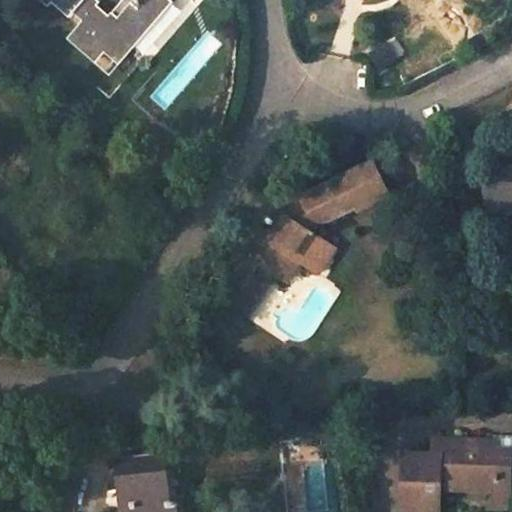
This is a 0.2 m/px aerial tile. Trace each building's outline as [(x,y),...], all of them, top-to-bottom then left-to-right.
[(87,61),(100,45),(112,56),(114,54),(162,0),(117,0),(103,16),(92,6),(95,2),(92,0),(40,0),(63,20),(68,15),(77,23),(62,39),(87,61)] [(239,285),(241,287),(258,262),(284,280),(298,260),(316,272),(333,247),(311,231),(318,221),(320,223),(322,224),(325,224),(327,224),(329,223),(330,222),(361,206),(365,208),(393,193),(374,159),(301,199),(306,203),(295,220),(289,216),(276,235),(259,232),(243,254),(237,250),(220,273),(239,285)] [(487,205),(507,201),(508,208),(511,206),(511,162),(500,165),(503,181),(484,183),(487,205)] [(233,296),(241,307),(250,293),(241,287),(239,285),(233,296)] [(233,296),(227,303),(238,311),(241,307),(233,296)] [(233,319),(238,311),(227,303),(221,312),(233,319)] [(449,511),(450,488),(472,488),(472,493),(492,493),(506,493),(506,483),(510,483),(510,476),(511,476),(511,452),(504,452),(504,446),(442,445),(441,459),(412,458),(411,511),(449,511)] [(124,462),(128,511),(180,511),(179,504),(171,504),(167,458),(124,462)] [(492,510),(511,510),(511,476),(510,476),(510,483),(506,483),(506,493),(492,493),(492,510)]
